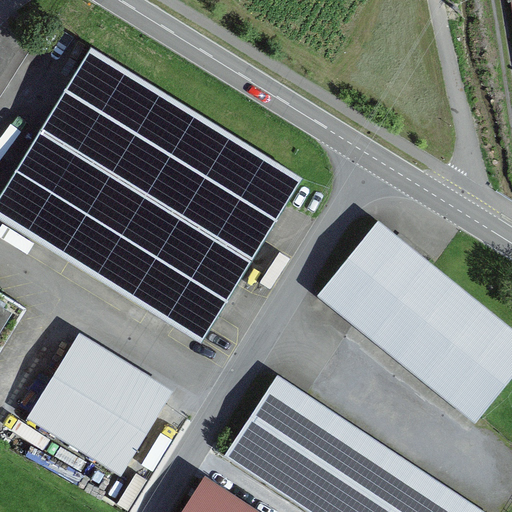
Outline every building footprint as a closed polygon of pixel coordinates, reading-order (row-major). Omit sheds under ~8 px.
[(298,195),(85,67),(0,206),(0,236),(199,357),(298,195)] [(511,396),(511,349),(374,240),(312,318),(472,446),(511,396)] [(0,345),(17,319),(0,307),(0,345)] [(165,405),(69,344),(19,422),(115,483),(165,405)] [(453,511),(268,387),(215,464),(286,511),(453,511)] [(231,511),(198,491),(183,511),(231,511)]
